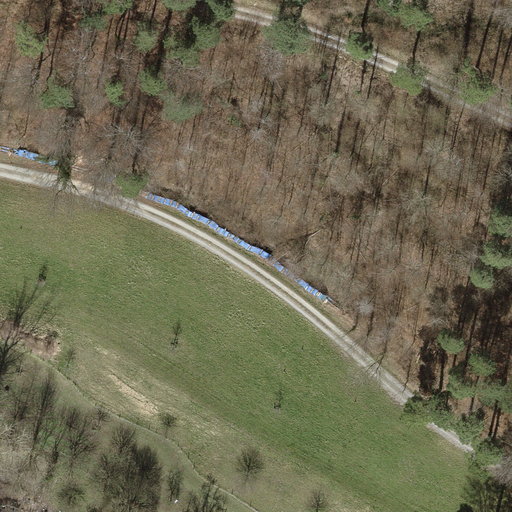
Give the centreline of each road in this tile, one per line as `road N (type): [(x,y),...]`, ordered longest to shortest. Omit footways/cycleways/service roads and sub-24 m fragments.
road 1 (track): [(511,457),(428,409),(264,270),(188,219),(0,165)]
road 2 (track): [(511,120),(260,15),(166,0)]
